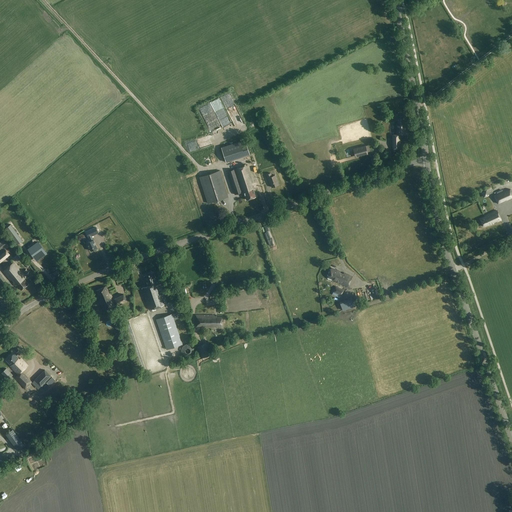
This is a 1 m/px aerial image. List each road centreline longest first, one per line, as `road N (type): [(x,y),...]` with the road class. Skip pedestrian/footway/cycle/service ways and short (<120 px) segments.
road 1 (unclassified): [(0,332),(27,307),(129,260),(426,160)]
road 2 (track): [(217,165),(193,159),(43,0)]
road 3 (tertiary): [(511,440),(453,269)]
road 4 (tertiary): [(426,160),(393,0)]
